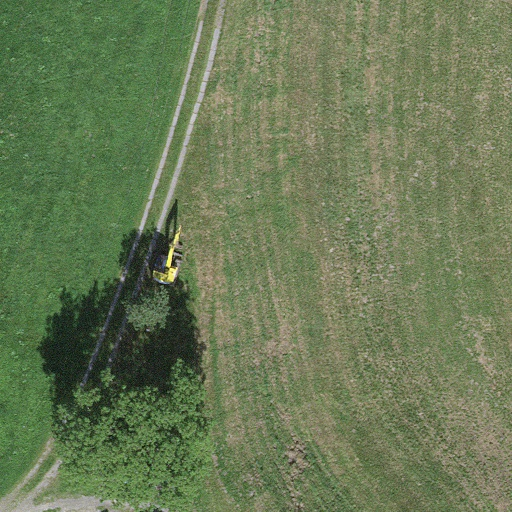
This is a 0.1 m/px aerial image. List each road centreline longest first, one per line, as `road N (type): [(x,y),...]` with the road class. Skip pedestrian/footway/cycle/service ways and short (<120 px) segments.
road 1 (track): [(22,506),(112,287),(198,0)]
road 2 (track): [(142,511),(105,503),(13,511)]
